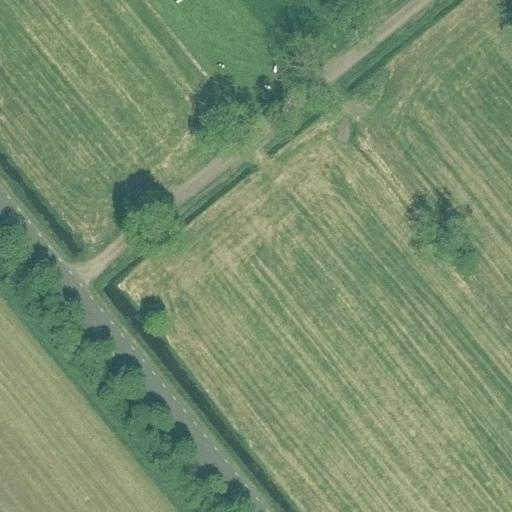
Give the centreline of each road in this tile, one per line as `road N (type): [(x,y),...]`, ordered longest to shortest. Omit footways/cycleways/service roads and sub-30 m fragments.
road 1 (track): [(71,289),(423,0)]
road 2 (unclassified): [(254,511),(0,203)]
